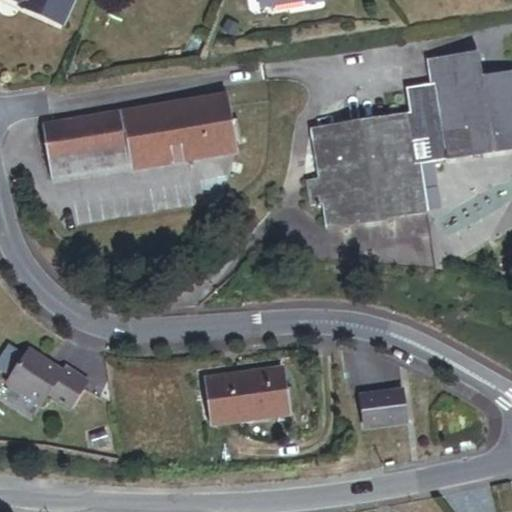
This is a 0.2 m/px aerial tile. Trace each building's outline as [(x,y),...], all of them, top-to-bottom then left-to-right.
[(25,0),(24,3),(66,20),(74,0),(25,0)] [(431,57),(436,83),(412,87),(416,113),(316,129),(324,177),(312,179),(316,207),(328,205),(332,229),(433,213),(425,164),(511,150),(511,71),(486,75),(482,49),(431,57)] [(241,149),(232,93),(124,111),(133,164),(133,167),(241,149)] [(55,177),(133,164),(124,111),(46,124),(55,177)] [(58,397),(80,411),(98,383),(74,368),(71,373),(38,351),(14,387),(50,410),(58,397)] [(218,432),(295,421),(288,372),(212,383),(218,432)] [(407,427),(415,426),(413,396),(404,397),(407,427)] [(372,430),(407,427),(404,397),(369,400),(372,430)]
